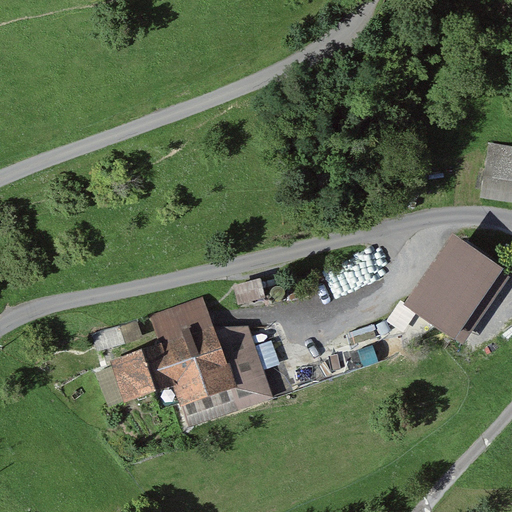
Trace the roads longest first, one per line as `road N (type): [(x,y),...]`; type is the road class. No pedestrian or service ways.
road 1 (unclassified): [(511,224),(423,218),(243,267),(49,306),(0,326)]
road 2 (unclassified): [(0,180),(306,62),(358,23),(373,0)]
road 3 (track): [(422,511),(511,409)]
